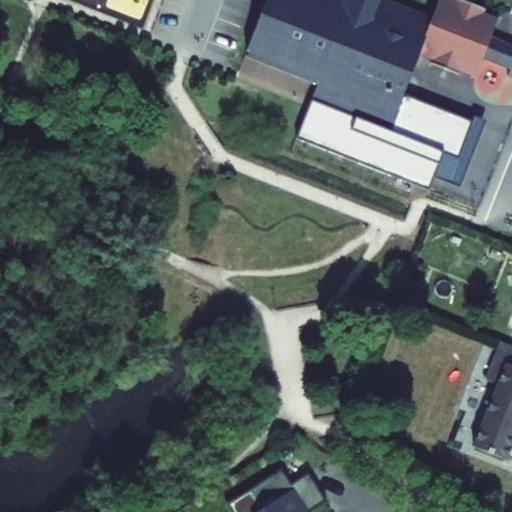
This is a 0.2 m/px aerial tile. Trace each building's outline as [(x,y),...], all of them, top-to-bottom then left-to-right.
[(165,0),(157,22),(185,33),(194,9),(170,0),(165,0)] [(511,59),(500,55),(484,47),(491,28),(476,22),(478,18),(450,6),(449,11),(433,5),(424,27),(385,10),(373,5),(373,0),(257,0),(234,59),(293,83),(285,102),(380,141),(406,77),(395,72),(400,60),(411,64),(424,70),(423,73),(452,85),(453,81),(467,86),(475,68),(502,79),(499,85),(511,89),(511,59)] [(406,77),(411,64),(400,60),(395,72),(406,77)] [(484,398),(496,402),(470,466),(503,479),(511,456),(511,364),(500,360),(484,398)] [(271,471),(217,507),(219,511),(302,511),(317,502),(298,475),(280,487),(271,471)]
